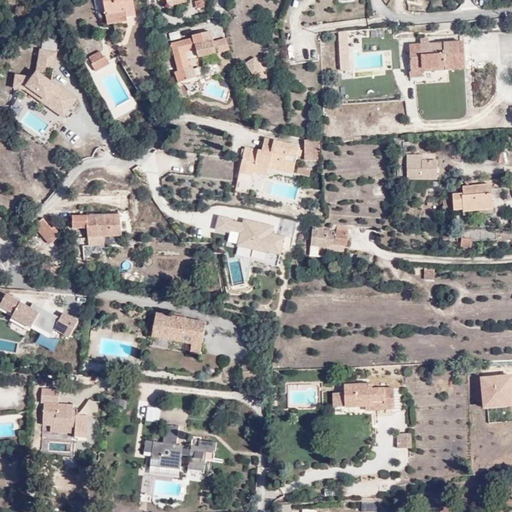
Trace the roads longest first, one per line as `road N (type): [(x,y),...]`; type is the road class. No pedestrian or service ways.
road 1 (residential): [(0,269),(16,236),(61,194),(72,161),(136,147),(173,104)]
road 2 (unknown): [(0,275),(213,318)]
road 3 (residential): [(148,386),(239,395),(257,407),(258,511)]
road 4 (unknown): [(136,147),(161,210),(191,224),(223,214),(287,229)]
road 5 (residential): [(511,10),(399,20),(377,0)]
road 6 (residential): [(511,258),(386,254)]
